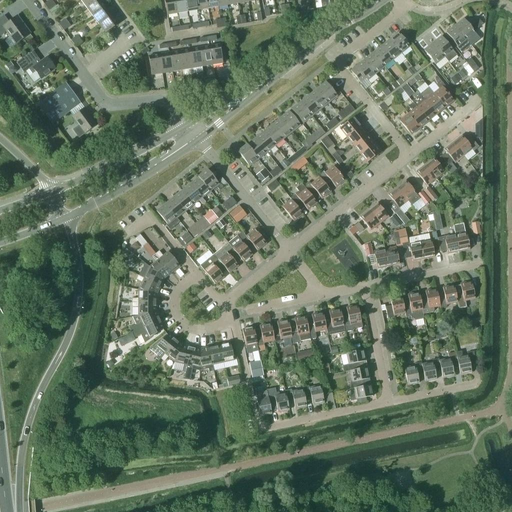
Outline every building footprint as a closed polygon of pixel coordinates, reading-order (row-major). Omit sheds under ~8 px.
[(80,0),(87,8),(98,0),(80,0)] [(105,8),(98,0),(87,8),(93,17),(105,8)] [(177,14),(175,0),(169,0),(164,1),(167,15),(177,14)] [(175,0),(177,14),(187,12),(185,0),(175,0)] [(185,0),(187,12),(197,10),(195,0),(185,0)] [(206,0),(195,0),(197,10),(207,8),(206,0)] [(216,0),(206,0),(207,8),(218,7),(216,0)] [(46,8),(49,11),(56,6),(53,3),(46,8)] [(56,6),(49,11),(53,17),(63,10),(58,4),(56,6)] [(93,17),(99,25),(111,16),(105,8),(93,17)] [(4,15),(0,18),(0,36),(7,31),(16,43),(29,33),(16,16),(8,22),(4,15)] [(117,25),(111,16),(99,25),(105,33),(117,25)] [(58,24),(61,27),(68,22),(65,19),(58,24)] [(463,19),(455,26),(466,40),(475,33),(473,31),(470,27),(463,19)] [(470,27),(473,31),(482,24),(479,20),(470,27)] [(61,27),(63,31),(70,26),(68,22),(61,27)] [(457,47),(466,40),(455,26),(446,33),(457,47)] [(389,39),(401,53),(410,46),(398,32),(389,39)] [(70,40),(73,44),(80,39),(77,35),(70,40)] [(441,36),(433,43),(444,57),(448,62),(456,55),(441,36)] [(73,44),(75,47),(82,42),(80,39),(73,44)] [(401,53),(389,39),(381,46),(392,60),(401,53)] [(433,43),(424,50),(435,64),(444,57),(433,43)] [(219,44),(209,46),(212,65),(222,64),(219,44)] [(202,67),(212,65),(209,46),(199,48),(202,67)] [(392,60),(381,46),(373,53),(384,67),(392,60)] [(139,52),(142,56),(149,51),(146,47),(139,52)] [(192,69),(202,67),(199,48),(189,50),(192,69)] [(182,70),(192,69),(189,50),(179,51),(182,70)] [(32,51),(16,63),(24,73),(28,69),(32,74),(35,71),(40,79),(55,68),(47,58),(41,62),(32,51)] [(172,72),(182,70),(179,51),(169,53),(172,72)] [(162,74),(172,72),(169,53),(159,55),(162,74)] [(384,67),(373,53),(364,60),(376,74),(384,67)] [(151,75),(162,74),(159,55),(148,56),(151,75)] [(367,81),(376,74),(364,60),(350,71),(362,85),(362,84),(360,82),(365,78),(367,81)] [(6,65),(9,70),(14,66),(10,62),(6,65)] [(411,66),(407,70),(411,76),(416,72),(413,68),(411,66)] [(464,68),(458,73),(462,79),(468,74),(464,68)] [(450,79),(454,85),(461,80),(456,74),(450,79)] [(453,101),(446,91),(448,90),(438,77),(432,81),(439,89),(433,94),(445,108),(453,101)] [(56,121),(81,103),(65,82),(41,100),(56,121)] [(326,82),(317,89),(328,103),(337,96),(326,82)] [(420,94),(425,100),(436,114),(445,108),(433,94),(428,88),(420,94)] [(328,103),(317,89),(308,95),(320,109),(328,103)] [(413,103),(428,121),(436,114),(425,100),(420,94),(412,101),(413,102),(413,103)] [(308,95),(300,102),(311,116),(320,109),(308,95)] [(311,116),(300,102),(291,109),(302,123),(311,116)] [(412,111),(408,114),(419,128),(428,121),(413,103),(408,106),(412,111)] [(78,138),(85,133),(96,125),(84,108),(73,117),(79,124),(72,129),(78,138)] [(289,111),(280,118),(291,132),(300,125),(289,111)] [(419,128),(408,114),(399,121),(411,135),(419,128)] [(339,128),(346,137),(360,125),(353,117),(339,128)] [(283,139),(291,132),(280,118),(272,125),(283,139)] [(272,125),(263,132),(275,146),(283,139),(272,125)] [(367,134),(360,125),(346,137),(353,145),(367,134)] [(275,146),(263,132),(255,138),(266,152),(270,156),(278,150),(274,146),(275,146)] [(353,145),(360,154),(374,142),(367,134),(353,145)] [(470,136),(465,140),(461,135),(453,142),(464,156),(472,149),(473,151),(478,147),(470,136)] [(320,141),(326,149),(333,144),(326,136),(320,141)] [(246,145),(258,159),(266,152),(255,138),(247,145),(246,145)] [(374,142),(360,154),(367,162),(381,151),(374,142)] [(444,149),(446,152),(441,155),(448,165),(445,168),(450,174),(457,169),(451,162),(453,161),(455,163),(464,156),(453,142),(444,149)] [(249,166),(258,159),(246,145),(247,145),(247,144),(237,152),(249,166)] [(297,162),(290,168),(293,172),(294,173),(308,163),(303,157),(297,162)] [(433,158),(424,165),(435,178),(444,171),(433,158)] [(284,169),(289,165),(285,159),(279,163),(284,169)] [(435,178),(424,165),(416,172),(427,186),(435,178)] [(318,176),(319,177),(326,185),(331,181),(335,187),(345,180),(333,166),(325,173),(323,171),(318,176)] [(210,191),(216,186),(218,190),(223,186),(220,183),(219,184),(207,169),(198,177),(199,177),(210,191)] [(261,182),(267,176),(262,170),(256,175),(261,182)] [(209,192),(210,191),(199,177),(198,177),(190,184),(202,198),(204,196),(206,198),(211,194),(209,192)] [(268,177),(260,184),(261,186),(270,180),(268,177)] [(331,191),(326,185),(319,177),(310,184),(309,183),(304,187),(312,197),(316,193),(321,199),(331,191)] [(266,187),(270,192),(279,185),(275,180),(266,187)] [(405,180),(396,187),(407,201),(408,201),(411,205),(420,198),(405,180)] [(201,198),(202,198),(190,184),(182,190),(193,204),(198,200),(201,204),(205,202),(201,198)] [(290,198),(291,200),(297,208),(302,204),(307,210),(316,203),(312,197),(304,187),(302,184),(296,188),(300,193),(296,196),(295,194),(290,198)] [(407,201),(396,187),(388,195),(399,208),(407,201)] [(423,191),(432,202),(437,198),(428,187),(423,191)] [(185,211),(193,204),(182,190),(173,197),(185,211)] [(416,194),(425,204),(430,201),(421,190),(416,194)] [(176,218),(185,211),(173,197),(165,204),(176,218)] [(227,211),(236,203),(230,197),(221,204),(227,211)] [(302,214),(297,208),(291,200),(282,207),(293,221),(302,214)] [(377,203),(368,210),(379,224),(388,217),(377,203)] [(180,222),(176,218),(165,204),(156,211),(167,224),(166,225),(170,230),(180,222)] [(238,206),(228,214),(235,223),(245,215),(238,206)] [(379,224),(368,210),(360,217),(370,231),(379,224)] [(395,214),(404,225),(409,221),(400,210),(395,214)] [(402,223),(394,214),(390,218),(397,227),(402,223)] [(215,223),(219,229),(225,224),(221,219),(215,223)] [(478,222),(471,223),(473,235),(481,233),(478,222)] [(358,223),(352,228),(356,233),(358,231),(360,233),(364,230),(358,223)] [(455,235),(458,252),(469,249),(464,224),(453,226),(455,235)] [(246,236),(252,244),(257,251),(266,243),(255,229),(246,236)] [(399,230),(402,246),(408,245),(404,229),(399,230)] [(201,235),(205,240),(211,235),(207,230),(201,235)] [(402,246),(399,230),(393,231),(396,247),(402,246)] [(182,247),(192,238),(186,232),(176,241),(182,247)] [(241,241),(232,248),(238,256),(241,260),(243,262),(252,254),(247,248),(252,244),(246,236),(242,232),(237,236),(241,241)] [(147,243),(146,242),(140,235),(135,238),(142,247),(147,243)] [(447,254),(458,252),(455,235),(444,237),(447,254)] [(420,242),(423,259),(434,257),(430,240),(420,242)] [(423,259),(420,242),(409,244),(412,261),(423,259)] [(191,243),(185,248),(189,253),(195,248),(191,243)] [(228,243),(214,254),(224,267),(226,270),(229,273),(238,266),(236,264),(241,260),(238,256),(232,248),(228,243)] [(370,244),(364,245),(366,256),(373,254),(370,244)] [(395,247),(384,249),(388,266),(399,264),(395,247)] [(377,269),(388,266),(384,249),(373,252),(377,269)] [(159,251),(155,254),(171,273),(179,266),(168,252),(163,256),(159,251)] [(149,267),(164,278),(171,273),(155,254),(152,256),(156,261),(149,267)] [(200,265),(204,270),(215,284),(224,277),(221,274),(226,270),(224,267),(214,254),(200,265)] [(140,272),(138,275),(160,286),(164,278),(149,267),(146,274),(140,272)] [(160,286),(138,275),(136,279),(142,282),(138,290),(156,294),(160,286)] [(460,284),(460,287),(454,289),(455,292),(457,302),(458,309),(467,307),(465,301),(475,299),(471,282),(460,284)] [(437,292),(438,296),(440,306),(440,308),(447,307),(446,305),(457,302),(455,292),(454,289),(454,285),(442,288),(443,291),(437,292)] [(429,308),(440,306),(438,296),(437,292),(436,289),(425,291),(426,298),(420,300),(423,312),(429,311),(429,308)] [(156,303),(156,294),(138,290),(138,298),(132,298),(132,302),(156,303)] [(402,299),(403,303),(405,313),(405,315),(408,315),(415,320),(422,319),(422,318),(424,317),(423,312),(420,300),(419,293),(407,295),(408,297),(402,299)] [(394,316),(405,313),(403,303),(402,299),(401,296),(390,299),(391,306),(385,307),(388,319),(394,318),(394,316)] [(138,307),(138,315),(156,311),(156,303),(132,302),(132,307),(138,307)] [(346,308),(346,311),(341,312),(341,316),(344,332),(362,328),(357,305),(346,308)] [(323,316),(324,320),(326,330),(327,335),(344,332),(341,316),(341,312),(340,309),(328,311),(329,315),(323,316)] [(129,327),(131,333),(160,319),(156,311),(138,315),(132,317),(135,324),(129,327)] [(324,320),(323,316),(323,313),(311,315),(312,318),(306,320),(307,323),(310,340),(316,338),(315,332),(326,330),(324,320)] [(289,323),(289,327),(291,337),(293,343),(310,340),(307,323),(306,320),(305,316),(294,319),(295,322),(289,323)] [(164,328),(160,319),(131,333),(132,333),(134,338),(140,335),(144,343),(149,339),(164,328)] [(271,327),(272,330),(274,341),(274,343),(281,341),(280,339),(291,337),(289,327),(289,323),(288,320),(277,322),(277,326),(271,327)] [(254,330),(255,334),(254,334),(257,344),(258,351),(265,350),(263,343),(274,341),(272,330),(271,327),(271,323),(259,326),(260,329),(254,330)] [(242,329),(245,346),(257,344),(254,334),(255,334),(254,330),(253,327),(242,329)] [(135,340),(134,338),(132,333),(118,340),(121,347),(135,340)] [(169,334),(154,345),(149,350),(156,355),(154,358),(158,361),(160,358),(161,359),(176,340),(169,334)] [(168,356),(175,362),(183,345),(176,340),(161,359),(164,361),(168,356)] [(230,343),(219,345),(223,363),(234,360),(230,343)] [(184,379),(191,347),(183,345),(175,362),(183,364),(181,370),(185,371),(183,378),(184,379)] [(223,363),(219,345),(208,347),(214,371),(218,370),(216,364),(223,363)] [(200,370),(200,349),(191,347),(184,379),(188,380),(191,368),(199,371),(200,370)] [(214,371),(208,347),(200,349),(200,370),(209,368),(209,372),(214,371)] [(360,368),(363,368),(362,362),(365,361),(363,350),(346,353),(348,364),(342,366),(343,372),(350,371),(360,368)] [(304,351),(295,353),(297,361),(305,359),(304,351)] [(455,353),(456,355),(458,367),(460,374),(471,372),(470,365),(476,364),(473,351),(467,353),(467,355),(462,356),(461,352),(455,353)] [(450,359),(439,361),(440,368),(441,371),(442,378),(454,376),(452,368),(458,367),(456,355),(449,356),(450,359)] [(435,372),(441,371),(440,368),(439,361),(438,359),(432,360),(432,362),(421,364),(423,374),(425,382),(436,379),(435,372)] [(423,374),(421,364),(421,362),(414,364),(415,366),(404,368),(407,385),(419,383),(417,376),(423,374)] [(249,365),(251,371),(262,369),(261,363),(249,365)] [(351,389),(353,388),(363,386),(362,380),(369,378),(367,367),(363,368),(360,368),(350,371),(352,382),(350,382),(351,389)] [(251,371),(252,378),(263,375),(262,369),(251,371)] [(228,387),(240,384),(238,376),(226,379),(227,380),(228,387)] [(370,384),(363,386),(353,388),(355,395),(349,396),(350,401),(373,396),(370,384)] [(302,387),(303,389),(305,399),(311,398),(312,405),(324,403),(320,386),(309,388),(309,386),(302,387)] [(271,411),(277,410),(277,412),(289,410),(287,403),(285,393),(279,394),(278,392),(276,393),(275,388),(266,390),(266,391),(270,407),(271,411)] [(285,391),(285,393),(287,403),(293,402),(295,409),(306,406),(305,399),(303,389),(292,392),(291,389),(285,391)] [(255,393),(260,416),(271,414),(271,411),(270,407),(266,391),(255,393)] [(326,394),(328,406),(334,404),(332,393),(326,394)]
